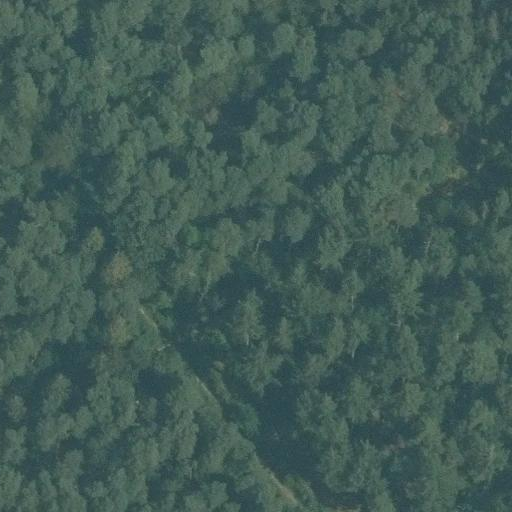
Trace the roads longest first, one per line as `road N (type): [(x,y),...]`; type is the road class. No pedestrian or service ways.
road 1 (unknown): [(49,0),(73,56),(65,108),(97,136),(125,211),(164,216),(182,254),(168,296),(176,323),(341,511)]
road 2 (track): [(511,143),(0,427)]
road 3 (track): [(0,138),(304,511)]
